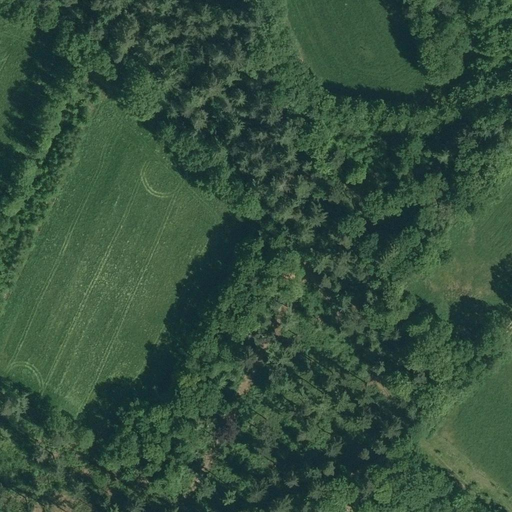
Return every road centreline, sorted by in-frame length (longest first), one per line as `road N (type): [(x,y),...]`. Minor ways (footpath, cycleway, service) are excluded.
road 1 (track): [(25,0),(183,140),(305,276)]
road 2 (track): [(229,511),(416,435)]
road 3 (track): [(416,435),(305,276)]
road 4 (track): [(416,435),(511,322)]
